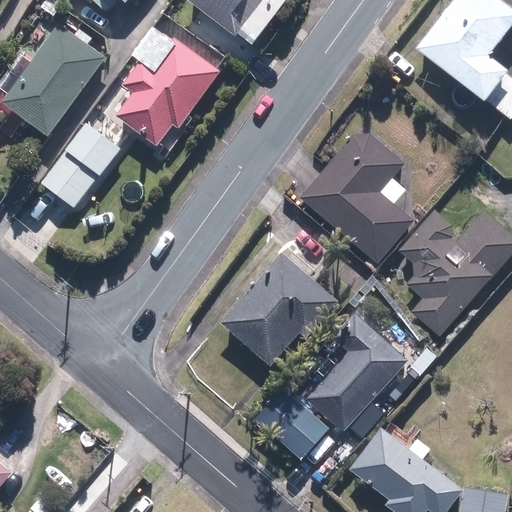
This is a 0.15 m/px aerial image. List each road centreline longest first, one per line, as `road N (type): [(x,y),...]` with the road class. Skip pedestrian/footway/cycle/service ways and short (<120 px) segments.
road 1 (residential): [(98,366),(363,0)]
road 2 (residential): [(98,366),(267,511)]
road 3 (residential): [(0,280),(98,366)]
